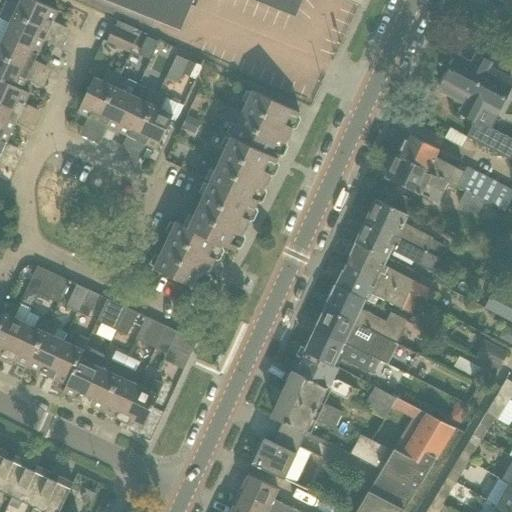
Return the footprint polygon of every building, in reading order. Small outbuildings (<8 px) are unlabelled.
[(58,11),(35,0),(21,0),(18,7),(7,1),(3,9),(49,30),(58,11)] [(106,0),(181,30),(192,0),(256,0),(295,16),(301,0),(106,0)] [(5,34),(40,50),(49,30),(3,9),(0,16),(0,17),(10,23),(5,34)] [(119,21),(116,27),(115,26),(108,41),(130,52),(137,36),(140,30),(119,21)] [(0,55),(33,70),(31,69),(40,50),(5,34),(0,45),(0,55)] [(155,50),(159,41),(148,36),(143,45),(155,50)] [(0,79),(22,89),(31,70),(33,71),(33,70),(0,55),(0,79)] [(184,74),(190,61),(177,55),(169,73),(182,78),(184,74)] [(496,112),(511,83),(511,80),(487,68),(490,63),(477,56),(473,65),(458,57),(441,89),(467,103),(462,112),(474,119),(481,104),(496,112)] [(184,74),(195,79),(196,80),(202,66),(190,61),(184,74)] [(78,112),(89,117),(98,121),(120,75),(110,69),(104,82),(94,77),(78,112)] [(98,121),(108,126),(118,130),(140,84),(120,75),(98,121)] [(21,112),(30,93),(22,89),(0,79),(0,103),(23,114),(23,113),(21,112)] [(118,130),(128,135),(137,139),(159,93),(151,89),(140,84),(118,130)] [(278,158),(300,111),(253,90),(232,135),(278,158)] [(137,139),(147,144),(157,149),(179,103),(159,93),(137,139)] [(0,126),(12,132),(20,113),(23,114),(0,103),(0,126)] [(490,131),(474,122),(467,136),(511,160),(511,139),(491,128),(490,131)] [(0,126),(0,150),(4,153),(4,152),(3,151),(12,132),(0,126)] [(440,149),(409,132),(398,154),(449,180),(449,181),(457,185),(507,211),(511,200),(511,188),(467,166),(465,172),(436,157),(440,149)] [(257,204),(278,158),(232,135),(211,181),(257,204)] [(449,180),(398,154),(389,172),(391,179),(430,199),(435,187),(444,192),(447,186),(449,181),(449,180)] [(211,181),(210,182),(189,227),(223,244),(235,250),(257,204),(211,181)] [(449,181),(447,186),(455,190),(457,185),(449,181)] [(392,205),(408,214),(414,202),(414,201),(398,192),(398,194),(392,205)] [(439,258),(445,244),(433,238),(404,222),(408,214),(392,205),(378,198),(367,220),(426,251),(439,258)] [(420,265),(426,251),(367,220),(357,241),(387,257),(390,250),(420,265)] [(155,268),(173,277),(201,290),(223,244),(189,227),(177,221),(155,268)] [(419,299),(425,286),(384,264),(387,257),(357,241),(347,263),(419,299)] [(347,263),(337,284),(365,298),(365,299),(366,299),(370,292),(412,314),(419,299),(347,263)] [(49,271),(38,266),(28,288),(39,294),(49,271)] [(59,303),(69,280),(49,271),(39,294),(59,303)] [(88,289),(77,284),(67,307),(78,312),(88,289)] [(365,298),(337,284),(327,306),(355,320),(396,343),(406,321),(390,312),(385,321),(361,308),(365,299),(365,298)] [(89,317),(100,295),(88,289),(78,312),(89,317)] [(495,313),(511,321),(511,295),(506,293),(495,313)] [(10,303),(0,324),(0,352),(1,353),(0,356),(0,359),(6,362),(9,357),(25,322),(15,318),(19,308),(10,303)] [(127,308),(116,303),(106,325),(117,330),(127,308)] [(355,320),(327,306),(316,329),(368,355),(369,353),(373,355),(388,363),(398,343),(396,343),(355,320)] [(128,335),(138,313),(127,308),(117,330),(128,335)] [(29,313),(25,322),(9,357),(28,366),(49,322),(29,313)] [(147,317),(136,339),(156,348),(166,326),(147,317)] [(58,326),(49,322),(28,366),(47,375),(64,341),(54,336),(58,326)] [(184,369),(198,341),(166,326),(156,348),(167,354),(164,360),(184,369)] [(334,365),(334,364),(337,366),(341,357),(342,358),(366,371),(373,355),(369,353),(368,355),(316,329),(306,350),(334,365)] [(64,341),(47,375),(47,377),(48,377),(49,375),(67,384),(84,348),(85,348),(86,346),(88,340),(78,336),(74,346),(64,341)] [(498,368),(507,352),(485,340),(476,357),(498,368)] [(63,392),(83,401),(82,403),(83,403),(99,367),(105,355),(86,346),(85,348),(84,348),(67,384),(63,392)] [(118,349),(114,357),(135,369),(139,362),(118,349)] [(353,402),(358,390),(352,387),(339,380),(334,380),(332,379),(338,366),(337,366),(334,364),(334,365),(306,350),(295,372),(327,389),(327,388),(353,402)] [(83,403),(84,402),(103,410),(124,366),(114,362),(110,372),(99,367),(83,403)] [(103,410),(122,419),(121,421),(122,421),(139,385),(128,381),(133,371),(124,366),(103,410)] [(321,401),(327,389),(295,372),(274,417),(283,422),(283,421),(307,432),(313,419),(335,429),(343,412),(321,401)] [(511,381),(507,379),(500,391),(486,414),(494,418),(495,418),(498,420),(511,398),(511,381)] [(143,429),(153,408),(164,385),(153,380),(149,390),(139,385),(122,421),(122,422),(123,420),(143,429)] [(385,392),(384,391),(375,386),(364,408),(374,413),(385,392)] [(385,392),(374,413),(386,419),(392,405),(396,397),(385,392)] [(381,471),(417,489),(422,480),(453,427),(427,414),(396,397),(392,405),(416,418),(396,451),(372,440),(363,459),(382,469),(381,471)] [(459,400),(450,417),(461,423),(470,406),(459,400)] [(486,414),(478,427),(486,432),(494,418),(486,414)] [(372,440),(362,434),(352,454),(363,459),(372,440)] [(299,446),(277,436),(274,442),(264,438),(253,464),(285,479),(289,470),(297,452),(299,446)] [(478,447),(469,442),(460,457),(468,462),(478,447)] [(0,470),(6,457),(8,452),(0,448),(0,470)] [(28,467),(30,462),(16,456),(13,461),(6,457),(0,470),(0,495),(2,492),(14,497),(28,467)] [(461,475),(468,462),(460,457),(452,470),(461,475)] [(24,502),(36,507),(50,477),(50,478),(52,472),(38,466),(35,471),(28,467),(14,497),(10,505),(20,510),(24,502)] [(403,511),(405,509),(417,489),(381,471),(369,491),(357,511),(403,511)] [(278,488),(248,474),(237,496),(271,511),(300,511),(273,498),(278,488)] [(45,511),(46,511),(45,511),(59,511),(74,483),(60,476),(57,481),(50,478),(50,477),(36,507),(33,511),(45,511)] [(450,490),(443,485),(434,501),(442,505),(450,490)] [(508,511),(511,511),(511,486),(508,485),(496,506),(508,511)] [(96,493),(86,488),(82,497),(92,501),(96,493)] [(271,511),(237,496),(229,511),(271,511)] [(437,511),(442,505),(434,501),(426,511),(437,511)]
